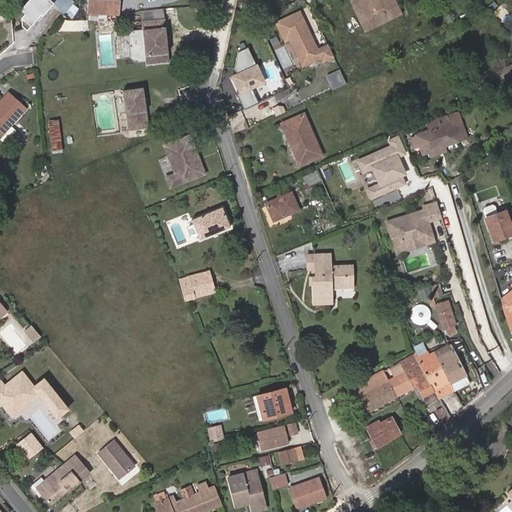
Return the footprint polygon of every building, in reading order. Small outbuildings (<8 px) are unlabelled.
[(66,13),(75,2),(72,0),(57,0),(55,3),(50,0),(30,0),(22,10),(26,13),(23,18),(23,26),(28,31),(38,20),(42,15),(44,16),(54,4),(66,13)] [(88,14),(117,16),(119,16),(119,0),(114,0),(87,0),(87,14),(88,14)] [(401,14),(394,0),(352,0),(351,1),(365,30),(401,14)] [(489,13),(496,7),(492,3),(486,9),(489,13)] [(328,41),(317,45),(302,8),(275,19),(283,40),(289,38),(301,67),(333,54),(328,41)] [(168,62),(164,19),(153,20),(154,29),(142,30),(132,31),(128,36),(131,59),(135,62),(146,61),(145,56),(152,55),(153,64),(168,62)] [(117,22),(75,20),(75,29),(116,31),(117,22)] [(154,29),(153,20),(142,21),(142,30),(154,29)] [(231,112),(257,102),(250,85),(263,80),(249,45),(233,51),(240,69),(228,73),(234,88),(223,92),(231,112)] [(153,64),(152,55),(145,56),(146,61),(146,65),(153,64)] [(326,73),(333,87),(346,81),(339,67),(326,73)] [(511,77),(511,70),(500,76),(503,82),(511,77)] [(487,82),(476,87),(480,95),(490,90),(487,82)] [(133,129),(153,125),(146,86),(126,90),(133,129)] [(11,126),(27,108),(9,92),(0,102),(0,136),(5,141),(15,130),(11,126)] [(422,155),(428,153),(444,147),(467,138),(457,112),(428,123),(430,128),(414,134),(415,136),(411,137),(416,148),(419,147),(422,155)] [(293,151),(315,141),(303,114),(281,124),(293,151)] [(62,151),(58,120),(48,121),(52,152),(62,151)] [(390,144),(356,157),(361,172),(371,168),(376,181),(365,185),(370,197),(407,183),(403,173),(406,172),(399,155),(407,152),(399,132),(387,137),(390,144)] [(190,137),(185,138),(200,176),(204,174),(190,137)] [(200,176),(185,138),(177,142),(165,147),(175,174),(166,178),(170,187),(189,180),(200,176)] [(321,155),(315,141),(293,151),(299,165),(321,155)] [(444,147),(428,153),(430,159),(446,152),(444,147)] [(325,185),(344,176),(337,161),(318,169),(325,185)] [(319,181),(315,171),(303,177),(307,186),(319,181)] [(299,211),(291,191),(265,202),(273,221),(299,211)] [(424,210),(407,215),(415,240),(424,237),(425,241),(433,238),(428,222),(442,218),(437,202),(423,206),(424,210)] [(231,228),(222,207),(191,220),(193,225),(189,227),(188,230),(190,237),(193,238),(198,236),(200,241),(231,228)] [(511,234),(511,226),(506,209),(484,218),(493,241),(511,234)] [(386,221),(395,250),(403,247),(402,244),(415,240),(407,215),(386,221)] [(424,237),(415,240),(417,247),(434,242),(433,238),(425,241),(424,237)] [(395,250),(396,253),(417,247),(415,240),(402,244),(403,247),(395,250)] [(312,275),(312,282),(313,304),(332,303),(332,288),(354,287),(353,265),(331,266),(331,253),(314,254),(314,270),(315,275),(312,275)] [(181,280),(186,301),(217,293),(214,281),(211,272),(211,270),(199,273),(180,278),(181,280)] [(511,289),(501,299),(511,333),(511,332),(511,289)] [(442,326),(443,329),(454,324),(456,323),(449,301),(442,302),(435,304),(438,312),(442,326)] [(40,335),(31,324),(24,329),(34,341),(40,335)] [(455,325),(446,329),(449,334),(457,331),(455,325)] [(437,357),(451,383),(467,375),(451,344),(448,345),(450,350),(437,357)] [(451,383),(437,357),(434,352),(429,355),(425,347),(422,348),(423,350),(414,354),(435,391),(438,398),(439,398),(454,390),(451,383)] [(422,398),(435,391),(414,354),(399,363),(404,371),(413,388),(416,386),(422,398)] [(0,379),(0,402),(11,417),(41,395),(33,385),(23,371),(4,384),(0,379)] [(359,395),(388,379),(384,371),(354,386),(359,395)] [(397,397),(413,388),(404,371),(388,379),(397,397)] [(44,377),(33,385),(41,395),(57,417),(68,409),(44,377)] [(371,411),(397,397),(388,379),(359,395),(354,398),(363,415),(370,410),(371,411)] [(413,388),(423,406),(438,398),(435,391),(422,398),(416,386),(413,388)] [(289,413),(284,390),(259,397),(260,403),(259,403),(263,419),(289,413)] [(449,417),(443,407),(436,411),(442,421),(449,417)] [(378,448),(400,434),(402,433),(393,417),(381,423),(380,421),(369,426),(370,429),(368,430),(373,440),(378,448)] [(297,434),(294,423),(287,425),(289,435),(297,434)] [(223,439),(221,425),(208,428),(210,441),(223,439)] [(261,450),(288,444),(283,426),(256,432),(261,450)] [(76,433),(69,428),(60,435),(66,441),(76,433)] [(44,447),(33,432),(16,445),(28,460),(44,447)] [(114,441),(100,453),(120,478),(135,465),(114,441)] [(220,443),(211,444),(213,451),(222,449),(220,443)] [(296,449),(279,454),(282,465),(299,461),(296,449)] [(269,454),(261,456),(263,465),(271,463),(269,454)] [(76,455),(64,465),(78,482),(90,472),(76,455)] [(42,478),(33,486),(40,495),(43,493),(52,504),(78,482),(64,465),(45,481),(42,478)] [(257,470),(245,473),(246,478),(259,475),(257,470)] [(245,473),(229,477),(237,506),(253,502),(255,511),(267,508),(259,475),(246,478),(245,473)] [(287,474),(271,478),(274,489),(290,485),(287,474)] [(298,508),(326,497),(324,493),(321,482),(319,477),(291,488),(298,508)] [(183,502),(187,511),(204,511),(222,505),(214,486),(210,488),(207,482),(197,486),(199,491),(182,499),(183,502)] [(157,511),(187,511),(183,502),(178,504),(174,496),(155,504),(157,511)] [(286,500),(277,502),(280,511),(289,509),(286,500)]
